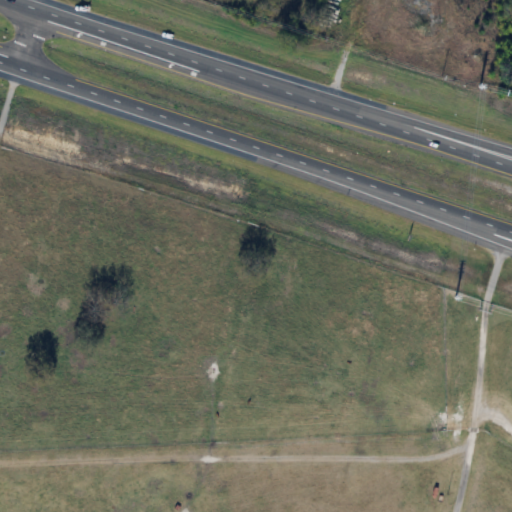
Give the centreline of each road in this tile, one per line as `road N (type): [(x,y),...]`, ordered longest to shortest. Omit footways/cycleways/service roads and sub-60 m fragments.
road 1 (trunk): [(0,61),(511,226)]
road 2 (trunk): [(511,167),(12,0)]
road 3 (trunk): [(511,141),(235,74)]
road 4 (trunk): [(351,175),(511,238)]
